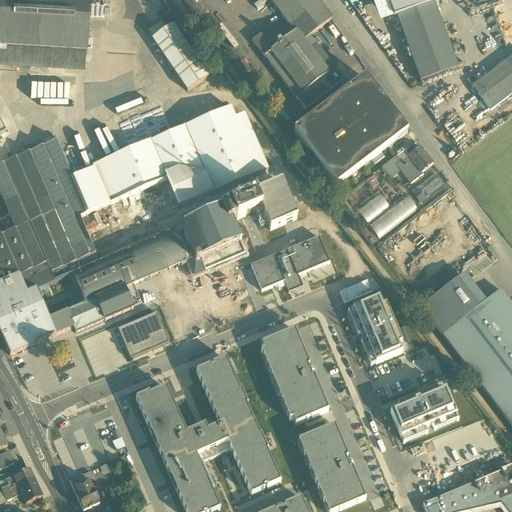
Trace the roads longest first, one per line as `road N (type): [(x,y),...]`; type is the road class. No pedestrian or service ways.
road 1 (residential): [(106,387),(324,296),(408,511)]
road 2 (unknown): [(314,300),(325,286),(292,183),(240,105),(182,101),(22,144)]
road 3 (residential): [(333,0),(511,256)]
road 4 (unknown): [(453,0),(470,62),(407,103)]
road 5 (residential): [(106,387),(161,511)]
